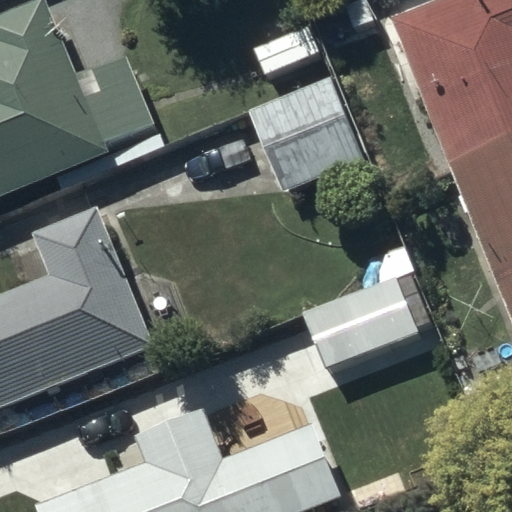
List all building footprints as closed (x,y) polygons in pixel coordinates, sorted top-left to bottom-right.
[(0,0),(0,153),(91,118),(44,0),(0,0)] [(511,0),(399,0),(451,132),(511,107),(511,0)] [(371,164),(338,84),(255,117),(288,198),(371,164)] [(511,286),(511,107),(451,132),(511,286)] [(0,257),(0,370),(145,317),(95,184),(30,209),(42,242),(0,257)] [(332,376),(429,338),(406,284),(422,277),(412,252),(411,252),(409,252),(408,252),(406,253),(405,253),(403,253),(402,254),(401,254),(399,255),(398,256),(397,257),(395,258),(394,258),(393,259),(392,260),(391,262),(390,263),(389,264),(388,265),(388,266),(387,268),(387,269),(386,271),(386,272),(385,273),(385,275),(385,276),(385,278),(385,279),(385,281),(385,282),(385,284),(385,285),(386,287),(386,288),(309,317),(332,376)] [(27,477),(41,511),(193,511),(328,459),(290,364),(217,393),(213,381),(143,409),(151,428),(27,477)]
